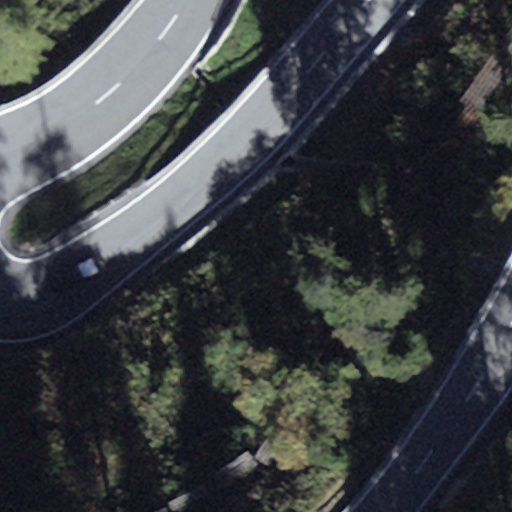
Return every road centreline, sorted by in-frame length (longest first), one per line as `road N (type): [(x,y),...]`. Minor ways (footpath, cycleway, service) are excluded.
road 1 (primary): [(0,291),(45,289),(77,276),(160,220),(275,109),(370,0)]
road 2 (primary): [(188,0),(122,82),(0,163)]
road 3 (primary): [(511,323),(386,511)]
